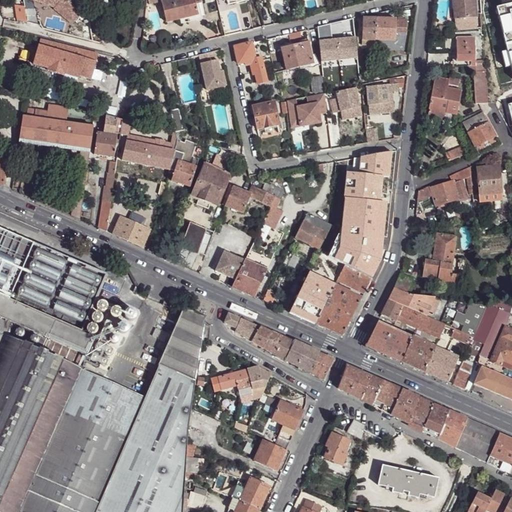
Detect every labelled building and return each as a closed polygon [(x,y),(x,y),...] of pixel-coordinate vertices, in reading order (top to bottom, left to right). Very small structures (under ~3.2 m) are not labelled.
[(81,12),(67,0),(33,0),(54,8),(54,9),(71,24),(81,12)] [(162,2),(167,23),(180,20),(198,15),(194,0),(166,0),(162,1),(162,2)] [(200,0),(194,0),(198,15),(201,14),(203,20),(206,19),(205,14),(200,0)] [(452,0),(454,19),(477,17),(475,0),(452,0)] [(511,0),(501,0),(503,20),(511,19),(511,0)] [(26,7),(16,5),(18,20),(27,22),(26,7)] [(180,20),(181,25),(203,20),(201,14),(198,15),(180,20)] [(478,28),(477,25),(477,17),(454,19),(455,30),(478,28)] [(361,40),(374,40),(374,19),(362,18),(361,40)] [(374,40),(395,40),(395,31),(395,19),(374,19),(374,40)] [(395,19),(395,31),(406,32),(407,19),(395,19)] [(356,20),(338,23),(339,33),(357,30),(356,20)] [(322,61),(357,58),(355,38),(332,40),(330,24),(318,27),(322,61)] [(308,42),(303,43),(302,41),(300,32),(289,35),(292,46),(281,48),(287,70),(313,64),(308,42)] [(457,50),(457,61),(470,61),(470,66),(475,66),(475,63),(475,37),(457,37),(457,50)] [(97,54),(41,41),(33,65),(48,69),(47,72),(63,76),(63,74),(78,78),(79,77),(90,79),(97,54)] [(235,47),(238,64),(245,62),(252,61),(255,60),(255,59),(251,43),(235,47)] [(219,68),(215,52),(199,55),(207,90),(226,85),(223,70),(220,71),(217,72),(216,69),(219,68)] [(267,81),(261,57),(258,58),(259,62),(252,63),(257,84),(267,81)] [(185,59),(177,61),(179,68),(187,66),(185,59)] [(470,66),(469,66),(469,72),(473,72),(485,72),(485,63),(475,63),(475,66),(470,66)] [(473,72),(474,83),(486,82),(485,72),(473,72)] [(314,78),(316,93),(323,92),(322,77),(314,78)] [(435,77),(429,108),(430,109),(428,116),(451,121),(453,113),(457,114),(462,91),(447,88),(448,85),(458,87),(460,80),(449,77),(449,80),(435,77)] [(332,81),(333,88),(351,84),(349,78),(332,81)] [(486,82),(474,83),(475,104),(487,103),(486,82)] [(226,85),(207,90),(202,91),(204,100),(228,94),(226,85)] [(367,87),(369,105),(375,105),(389,103),(388,92),(387,85),(385,85),(367,87)] [(356,88),(337,92),(338,99),(340,110),(340,112),(360,108),(356,88)] [(323,94),(286,101),(292,129),(321,123),(320,115),(319,108),(325,107),(323,94)] [(253,107),(257,129),(279,125),(275,102),(253,107)] [(375,105),(376,114),(393,112),(392,103),(389,103),(375,105)] [(55,113),(66,115),(67,107),(48,104),(47,111),(49,111),(55,113)] [(360,108),(340,112),(342,120),(362,116),(360,108)] [(27,118),(34,119),(35,110),(28,109),(27,118)] [(175,130),(176,133),(184,131),(179,109),(171,110),(175,130)] [(49,111),(47,111),(35,110),(34,119),(47,121),(65,123),(66,115),(55,113),(49,111)] [(104,122),(105,116),(96,113),(94,121),(104,122)] [(487,122),(482,113),(462,124),(467,133),(487,122)] [(104,122),(101,134),(107,134),(108,132),(120,134),(122,121),(105,116),(104,122)] [(23,118),(20,140),(81,148),(89,148),(92,127),(65,123),(47,121),(34,119),(27,118),(23,118)] [(131,122),(122,121),(120,134),(126,135),(129,136),(131,122)] [(487,122),(467,133),(475,147),(495,136),(487,122)] [(366,130),(367,144),(378,142),(377,128),(366,130)] [(126,135),(125,141),(174,150),(176,141),(176,140),(176,133),(175,130),(174,131),(170,143),(166,143),(166,141),(156,139),(155,141),(129,136),(126,135)] [(93,154),(113,158),(117,136),(107,134),(101,134),(97,133),(93,154)] [(499,144),(495,136),(475,147),(478,154),(478,155),(499,144)] [(207,144),(214,146),(216,140),(208,137),(207,144)] [(176,140),(176,141),(174,150),(184,154),(185,152),(192,156),(195,144),(187,141),(186,144),(176,140)] [(174,150),(125,141),(121,160),(169,170),(174,150)] [(459,147),(444,153),(447,161),(462,154),(459,147)] [(71,217),(79,220),(89,148),(81,148),(71,217)] [(169,170),(174,171),(177,162),(181,163),(184,154),(174,150),(169,170)] [(195,168),(198,159),(191,157),(192,156),(185,152),(184,154),(181,163),(195,168)] [(213,166),(230,175),(234,165),(217,156),(213,166)] [(106,181),(113,182),(115,163),(108,162),(106,181)] [(189,186),(195,168),(181,163),(177,162),(174,171),(173,174),(171,181),(189,186)] [(205,162),(192,195),(199,198),(211,203),(218,206),(230,175),(213,166),(205,162)] [(460,181),(462,181),(471,178),(471,173),(470,167),(457,173),(460,181)] [(478,169),(478,170),(479,186),(480,195),(502,194),(500,178),(497,176),(496,168),(478,169)] [(479,186),(478,170),(471,173),(471,178),(472,186),(479,186)] [(354,176),(345,175),(341,205),(343,205),(337,241),(353,244),(355,237),(360,237),(369,175),(355,173),(354,176)] [(454,183),(460,181),(457,173),(450,177),(451,181),(453,181),(454,183)] [(270,185),(280,190),(284,182),(274,177),(270,185)] [(432,188),(431,188),(432,192),(437,207),(472,195),(472,186),(471,178),(462,181),(460,181),(454,183),(453,181),(451,181),(432,188)] [(270,185),(266,193),(275,198),(279,200),(280,200),(283,192),(280,190),(270,185)] [(431,186),(420,192),(418,199),(432,192),(431,188),(432,188),(431,186)] [(100,209),(109,210),(112,188),(105,187),(103,187),(100,209)] [(261,191),(252,187),(249,194),(251,195),(272,205),(275,198),(266,193),(261,191)] [(243,214),(251,195),(249,194),(248,195),(233,188),(225,207),(243,214)] [(502,194),(480,195),(481,203),(502,201),(502,194)] [(34,200),(49,207),(51,203),(34,195),(34,200)] [(208,209),(211,203),(199,198),(196,205),(208,209)] [(279,200),(275,198),(272,205),(271,206),(276,208),(279,200)] [(282,212),(271,207),(262,225),(273,230),(282,212)] [(97,228),(105,232),(109,210),(100,209),(97,228)] [(307,214),(302,222),(328,233),(331,226),(307,214)] [(120,217),(112,235),(142,248),(150,230),(120,217)] [(295,237),(320,249),(322,244),(325,239),(328,233),(302,222),(295,237)] [(205,256),(214,234),(190,224),(181,247),(205,256)] [(0,511),(18,511),(81,370),(95,339),(80,332),(95,298),(105,274),(0,228),(0,511)] [(440,235),(437,234),(434,256),(433,262),(425,260),(422,277),(438,280),(437,286),(454,288),(455,288),(458,276),(451,274),(453,258),(456,237),(447,236),(440,235)] [(235,281),(244,260),(225,252),(215,271),(235,281)] [(232,288),(254,298),(267,271),(244,260),(235,281),(232,288)] [(338,281),(363,294),(366,289),(356,283),(357,282),(350,278),(354,270),(345,266),(338,281)] [(299,287),(306,274),(299,270),(293,284),(299,287)] [(356,283),(366,289),(371,279),(368,278),(354,270),(350,278),(357,282),(356,283)] [(401,275),(394,289),(405,294),(411,280),(401,275)] [(315,325),(342,336),(361,298),(336,285),(315,325)] [(428,313),(434,298),(419,296),(412,296),(406,296),(399,293),(393,291),(388,300),(402,306),(422,315),(426,317),(428,313)] [(511,309),(511,297),(487,305),(473,338),(472,340),(484,345),(478,358),(489,362),(504,328),(504,329),(511,309)] [(122,310),(95,298),(80,332),(95,339),(81,370),(101,379),(114,349),(106,346),(122,310)] [(402,306),(388,300),(383,311),(381,315),(390,320),(395,322),(396,320),(402,306)] [(455,330),(451,337),(469,346),(472,340),(473,338),(487,305),(471,303),(466,315),(459,313),(455,323),(466,327),(463,334),(455,330)] [(422,315),(402,306),(396,320),(416,329),(422,315)] [(158,366),(194,382),(204,325),(205,318),(182,309),(158,366)] [(444,325),(448,327),(451,320),(438,315),(437,316),(428,313),(426,317),(444,325)] [(224,323),(235,329),(240,319),(229,314),(224,323)] [(426,317),(422,315),(416,329),(438,339),(444,325),(426,317)] [(236,333),(252,342),(260,328),(242,320),(236,333)] [(396,320),(395,322),(394,324),(402,328),(400,331),(413,336),(416,329),(396,320)] [(389,330),(376,325),(365,347),(369,349),(381,354),(391,332),(389,330)] [(252,342),(262,348),(272,333),(260,328),(252,342)] [(511,331),(511,332),(504,329),(504,328),(489,362),(499,366),(501,361),(511,365),(511,331)] [(394,333),(391,332),(381,354),(401,363),(411,340),(408,339),(394,333)] [(262,348),(274,354),(282,337),(272,333),(262,348)] [(274,354),(286,361),(293,342),(282,337),(274,354)] [(421,340),(421,342),(411,338),(411,340),(401,363),(423,373),(434,348),(424,344),(425,342),(421,340)] [(286,361),(310,373),(319,353),(320,352),(293,340),(293,342),(286,361)] [(484,345),(472,340),(469,346),(463,361),(474,366),(475,366),(476,364),(478,358),(484,345)] [(434,348),(423,373),(446,383),(454,367),(457,358),(434,348)] [(324,380),(334,360),(319,353),(310,373),(324,380)] [(202,354),(201,364),(209,365),(210,355),(202,354)] [(499,366),(489,362),(478,358),(476,364),(477,365),(478,366),(478,367),(478,369),(478,370),(478,371),(511,385),(511,371),(511,372),(499,366)] [(474,366),(463,361),(459,370),(452,386),(458,389),(463,391),(474,366)] [(499,366),(511,372),(511,371),(511,365),(501,361),(499,366)] [(474,366),(463,391),(468,393),(471,385),(478,371),(478,370),(478,369),(478,367),(478,366),(477,365),(476,364),(475,366),(474,366)] [(371,376),(346,365),(337,389),(348,394),(360,400),(371,376)] [(144,398),(103,497),(136,511),(183,511),(184,505),(184,498),(186,477),(186,471),(186,457),(187,450),(187,443),(187,442),(187,431),(191,410),(194,382),(158,366),(157,367),(144,398)] [(253,389),(263,386),(269,373),(256,366),(248,369),(253,386),(253,389)] [(446,383),(452,386),(459,370),(454,367),(446,383)] [(238,386),(239,390),(239,398),(251,394),(251,386),(253,386),(248,369),(217,377),(220,390),(238,386)] [(96,511),(103,497),(144,398),(101,379),(81,370),(18,511),(96,511)] [(511,385),(478,371),(471,385),(511,402),(511,385)] [(371,376),(360,400),(369,405),(371,406),(382,381),(371,376)] [(371,406),(381,411),(392,386),(382,381),(371,406)] [(251,395),(253,400),(260,399),(263,386),(253,389),(251,395)] [(381,411),(391,416),(403,390),(392,386),(381,411)] [(391,416),(408,424),(419,397),(403,390),(391,416)] [(241,398),(240,404),(253,400),(251,395),(241,398)] [(277,400),(269,396),(266,403),(274,406),(277,400)] [(408,424),(423,432),(434,404),(430,403),(419,397),(408,424)] [(280,402),(272,421),(283,426),(294,430),(303,411),(289,405),(280,402)] [(423,432),(438,439),(450,411),(434,404),(423,432)] [(468,419),(450,411),(438,439),(455,448),(468,419)] [(364,429),(365,426),(365,425),(354,419),(347,432),(362,440),(364,429)] [(481,425),(468,419),(455,448),(469,455),(481,425)] [(481,425),(469,455),(494,467),(507,437),(499,434),(481,425)] [(283,426),(278,437),(290,442),(294,430),(283,426)] [(189,428),(188,443),(196,446),(199,447),(204,435),(189,428)] [(350,441),(332,433),(326,446),(329,447),(327,451),(325,458),(341,465),(347,454),(344,452),(350,441)] [(286,449),(290,442),(278,437),(275,443),(286,449)] [(511,468),(511,439),(507,437),(494,467),(509,474),(511,469),(511,468)] [(286,450),(263,441),(254,462),(276,471),(286,450)] [(193,453),(195,447),(196,446),(187,443),(187,450),(193,453)] [(204,459),(186,457),(186,471),(195,473),(202,473),(204,459)] [(378,485),(393,489),(392,492),(402,495),(403,491),(409,493),(408,496),(419,498),(420,495),(434,498),(439,479),(382,466),(378,485)] [(186,471),(186,477),(195,481),(195,473),(186,471)] [(250,478),(240,501),(259,510),(270,487),(250,478)] [(208,491),(195,487),(194,493),(206,497),(208,491)] [(491,498),(478,491),(466,511),(484,511),(486,509),(491,511),(494,511),(504,493),(495,489),(491,498)] [(201,510),(206,497),(194,493),(191,492),(190,499),(188,506),(189,506),(201,510)] [(96,511),(136,511),(103,497),(96,511)] [(511,511),(511,497),(510,497),(502,511),(511,511)] [(229,508),(236,511),(240,501),(237,500),(234,499),(229,508)] [(307,499),(303,508),(300,511),(319,511),(322,506),(307,499)] [(258,511),(259,510),(240,501),(236,511),(235,511),(258,511)]
